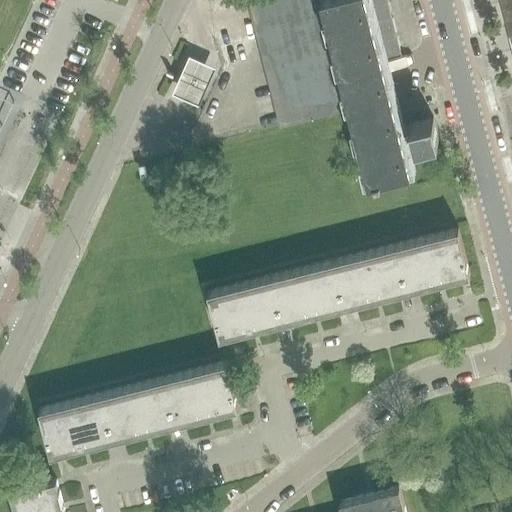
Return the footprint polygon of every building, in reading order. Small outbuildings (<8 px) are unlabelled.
[(387,0),(247,0),(270,89),(279,125),(349,106),(368,180),(374,178),(374,182),(381,180),(380,177),(409,170),(404,148),(437,139),(432,118),(400,126),(390,89),(383,60),(402,55),(387,0)] [(216,65),(190,54),(173,90),(200,102),(216,65)] [(396,244),(407,289),(469,274),(469,275),(470,274),(458,227),(457,228),(457,229),(396,244)] [(407,289),(396,244),(333,260),(345,305),(407,289)] [(345,305),(333,260),(271,276),(283,321),(345,305)] [(283,321),(271,276),(210,291),(210,290),(208,290),(220,338),(221,337),(221,336),(283,321)] [(164,376),(176,422),(237,406),(239,406),(227,359),(225,360),(164,376)] [(176,422),(164,376),(102,392),(114,437),(176,422)] [(114,437),(102,392),(41,408),(41,407),(39,407),(51,454),(53,454),(52,453),(114,437)] [(16,511),(64,511),(56,478),(57,478),(56,477),(10,489),(10,490),(11,489),(16,511)] [(405,511),(399,486),(369,494),(340,501),(342,511),(405,511)]
